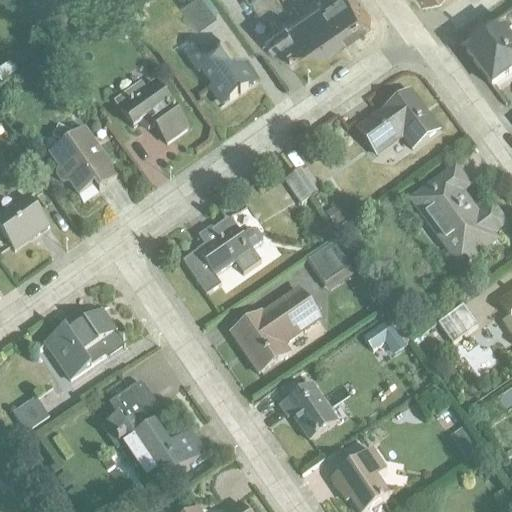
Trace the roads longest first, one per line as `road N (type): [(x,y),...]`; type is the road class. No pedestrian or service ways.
road 1 (residential): [(117,247),(418,33)]
road 2 (residential): [(117,247),(297,511)]
road 3 (residential): [(418,33),(511,157)]
road 4 (residential): [(0,330),(117,247)]
